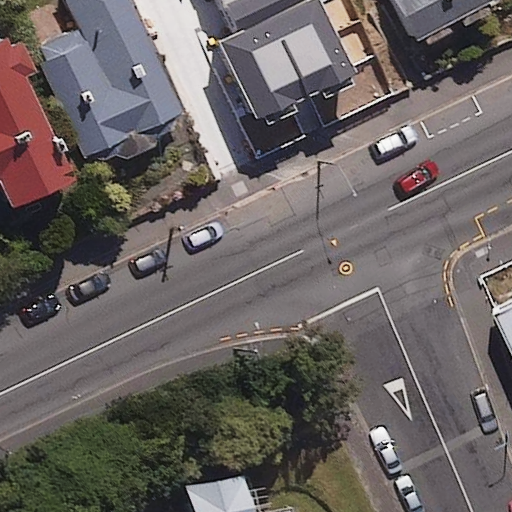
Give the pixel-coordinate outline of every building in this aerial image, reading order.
[(160,135),(178,112),(125,0),(65,0),(68,5),(24,26),(85,156),(114,157),(135,151),(160,135)] [(162,0),(147,8),(177,73),(189,67),(208,106),(217,102),(224,115),(348,57),(342,43),(357,36),(340,0),(162,0)] [(390,0),(409,47),(418,44),(421,50),(448,39),(443,26),(454,22),(459,33),(490,21),(481,0),(390,0)] [(0,190),(8,209),(67,184),(57,159),(64,157),(52,130),(46,133),(20,73),(34,68),(20,36),(0,44),(0,43),(0,190)] [(511,290),(490,300),(511,349),(511,290)] [(252,511),(246,477),(187,487),(191,511),(252,511)]
